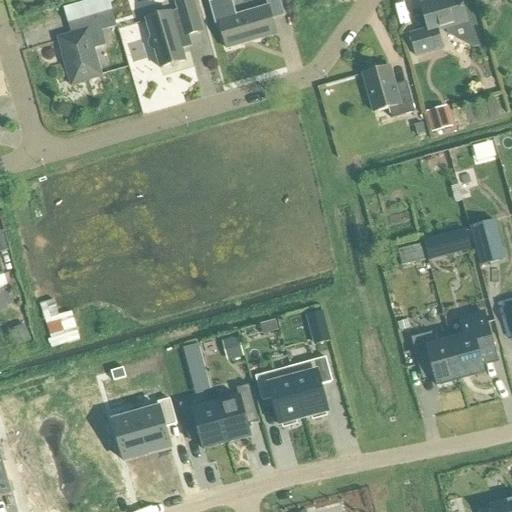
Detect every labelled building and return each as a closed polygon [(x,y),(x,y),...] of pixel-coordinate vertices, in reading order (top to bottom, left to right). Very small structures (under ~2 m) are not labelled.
[(108,0),(97,0),(64,10),(68,25),(97,16),(102,15),(112,12),(108,0)] [(202,34),(192,0),(186,0),(175,3),(178,12),(146,22),(151,40),(149,45),(150,50),(155,53),(160,71),(186,63),(182,50),(186,49),(188,45),(186,38),(202,34)] [(216,27),(220,25),(227,51),(277,37),(272,22),(284,18),(278,0),(265,0),(268,9),(237,18),(231,0),(221,0),(209,3),(216,27)] [(472,20),(467,22),(460,0),(444,0),(421,7),(428,32),(410,37),(416,59),(443,51),(438,33),(446,31),(448,36),(473,50),(480,48),(472,20)] [(107,32),(117,29),(112,12),(102,15),(107,32)] [(92,50),(106,46),(97,16),(68,25),(72,38),(61,42),(70,74),(68,75),(72,89),(86,85),(85,82),(100,78),(92,50)] [(396,94),(389,69),(363,77),(374,115),(389,111),(392,121),(415,115),(408,90),(396,94)] [(447,108),(426,114),(432,135),(454,129),(447,108)] [(423,125),(415,127),(418,137),(426,135),(423,125)] [(481,268),(506,261),(495,222),(470,229),(481,268)] [(445,236),(450,254),(471,248),(466,231),(445,236)] [(425,262),(421,247),(409,250),(413,265),(425,262)] [(53,346),(80,338),(72,309),(59,313),(55,298),(40,303),(53,346)] [(511,303),(502,306),(509,333),(511,332),(511,303)] [(323,314),(309,317),(312,327),(325,323),(323,314)] [(451,340),(462,383),(486,377),(480,355),(495,351),(486,314),(458,322),(462,337),(451,340)] [(240,332),(245,348),(282,338),(277,321),(240,332)] [(408,322),(398,325),(400,333),(410,330),(408,322)] [(24,325),(8,332),(14,346),(31,339),(24,325)] [(438,389),(462,383),(451,340),(435,344),(433,335),(412,340),(420,372),(433,369),(438,389)] [(238,339),(225,343),(231,362),(244,359),(238,339)] [(205,370),(199,346),(184,350),(190,374),(205,370)] [(326,360),(290,369),(304,419),(312,417),(313,421),(327,417),(326,413),(328,413),(321,387),(332,384),(326,360)] [(290,369),(255,379),(262,403),(273,400),(280,426),(282,425),(283,429),(297,425),(296,421),(304,419),(290,369)] [(124,370),(111,373),(114,383),(126,379),(124,370)] [(239,401),(217,407),(227,444),(250,438),(247,427),(247,426),(257,423),(247,388),(236,391),(239,401)] [(148,457),(172,450),(166,431),(178,427),(170,401),(158,404),(160,410),(137,416),(148,457)] [(192,403),(179,406),(188,435),(199,432),(204,451),(227,444),(217,407),(195,413),(192,403)] [(113,423),(125,464),(148,457),(137,416),(113,423)] [(511,511),(511,502),(492,507),(493,511),(511,511)]
